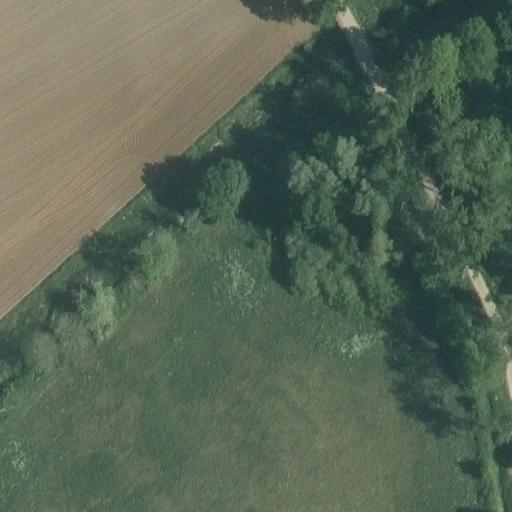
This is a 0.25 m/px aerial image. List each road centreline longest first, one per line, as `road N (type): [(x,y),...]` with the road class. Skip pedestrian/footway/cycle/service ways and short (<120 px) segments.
road 1 (track): [(511,457),(492,331),(386,99)]
road 2 (track): [(386,99),(435,31),(506,0)]
